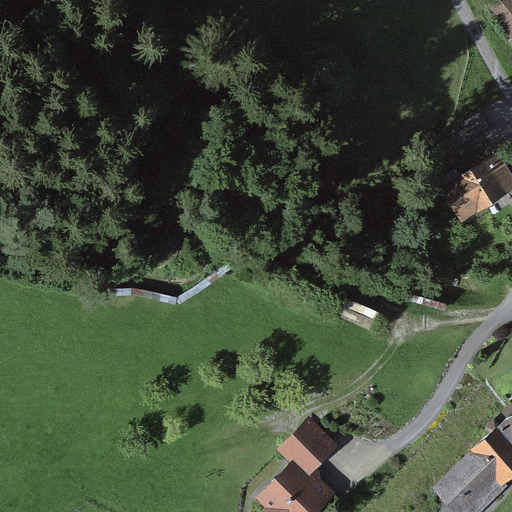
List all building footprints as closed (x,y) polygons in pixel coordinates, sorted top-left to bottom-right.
[(511,0),(497,0),(485,9),(510,41),(511,38),(511,0)] [(461,145),(491,130),(481,111),(451,126),(461,145)] [(437,194),(457,225),(511,190),(511,181),(496,157),(437,194)] [(511,413),(491,435),(511,456),(511,413)] [(306,417),(274,450),(287,463),(251,499),(261,510),(258,511),(314,511),(330,496),(306,473),(334,445),(306,417)] [(511,456),(491,435),(432,492),(451,511),(476,511),(511,476),(511,456)]
